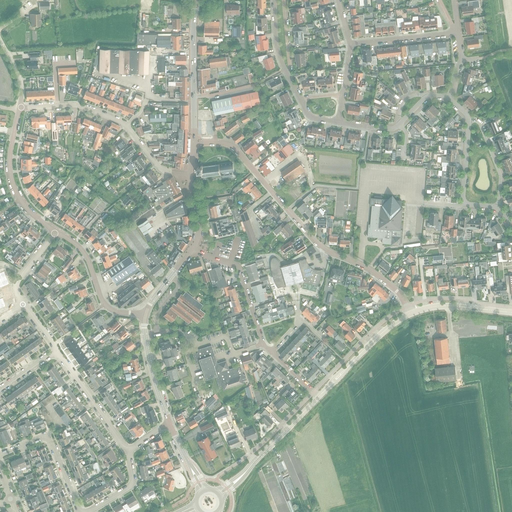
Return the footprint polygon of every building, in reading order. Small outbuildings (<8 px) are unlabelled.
[(265,0),(257,0),(258,6),(257,6),(257,14),(264,14),(264,8),(266,8),(265,0)] [(462,7),(463,15),(474,14),(473,8),(480,7),(479,0),(468,2),(469,6),(462,7)] [(232,6),(232,5),(227,5),(227,14),(239,14),(239,5),(232,6)] [(323,14),(324,18),(333,15),(332,9),(327,11),(326,7),(317,10),(319,15),(323,14)] [(293,19),(294,23),(303,22),(302,13),(305,13),(304,8),(296,8),(296,12),(292,12),(292,19),(293,19)] [(32,26),(40,26),(40,14),(30,14),(30,18),(32,18),(32,26)] [(333,15),(324,18),(325,21),(321,22),(322,28),(331,26),(330,22),(335,21),(333,15)] [(353,23),(368,21),(368,20),(364,20),(364,15),(352,16),(353,23)] [(434,18),(430,19),(431,29),(438,28),(438,25),(442,25),(441,19),(439,15),(434,16),(434,18)] [(415,31),(416,30),(419,29),(419,25),(418,16),(413,17),(412,21),(408,21),(409,31),(412,31),(412,32),(415,31)] [(431,29),(430,19),(425,19),(425,17),(419,17),(420,27),(424,27),(424,30),(431,29)] [(466,27),(467,34),(475,33),(474,22),(479,22),(478,17),(471,18),(472,21),(465,22),(466,27)] [(168,25),(168,28),(172,28),(172,29),(180,28),(180,18),(172,19),(172,25),(168,25)] [(263,34),(263,30),(267,30),(267,18),(258,18),(258,30),(257,30),(257,34),(263,34)] [(383,34),(390,34),(388,18),(388,22),(384,23),(383,18),(382,19),(383,34)] [(388,18),(390,34),(397,33),(396,21),(390,22),(390,18),(388,18)] [(406,31),(409,31),(408,21),(404,22),(403,18),(397,18),(398,27),(402,26),(403,32),(403,33),(407,32),(406,31)] [(383,34),(382,19),(381,19),(381,23),(377,23),(377,19),(374,19),(375,24),(377,35),(383,34)] [(353,23),(353,29),(369,28),(369,26),(365,27),(364,22),(368,22),(368,21),(353,23)] [(205,36),(220,36),(220,22),(205,22),(205,36)] [(241,36),(241,26),(233,26),(233,37),(241,36)] [(294,31),(294,37),(304,36),(303,33),(307,32),(306,26),(299,27),(299,31),(294,31)] [(330,38),(339,35),(337,30),(332,31),(331,27),(323,29),(324,36),(329,34),(330,38)] [(369,28),(353,29),(354,36),(366,35),(366,36),(370,35),(370,33),(366,33),(365,29),(369,29),(369,28)] [(265,35),(256,36),(257,44),(260,44),(261,50),(268,49),(267,43),(268,43),(268,39),(266,40),(265,35)] [(340,41),(339,35),(330,38),(330,41),(327,42),(329,48),(336,46),(335,43),(340,41)] [(172,49),(180,49),(180,36),(157,36),(157,47),(172,47),(172,49)] [(304,36),(294,37),(295,43),(300,43),(300,46),(308,45),(307,40),(304,40),(304,36)] [(468,40),(469,48),(479,46),(478,39),(468,40)] [(449,41),(442,42),(443,54),(446,53),(446,51),(450,51),(449,41)] [(435,43),(436,52),(439,52),(439,54),(443,54),(442,42),(435,43)] [(425,55),(429,55),(428,43),(421,44),(422,53),(425,53),(425,55)] [(213,50),(207,50),(207,45),(199,45),(199,54),(213,54),(213,50)] [(412,57),(415,57),(414,45),(407,45),(408,55),(411,55),(412,57)] [(335,61),(340,60),(340,61),(339,52),(338,52),(338,48),(323,49),(323,54),(329,53),(330,61),(332,61),(332,63),(335,62),(335,61)] [(99,73),(148,74),(149,50),(100,49),(99,73)] [(363,62),(371,61),(372,64),(377,64),(376,56),(371,56),(370,49),(362,50),(363,62)] [(39,52),(29,53),(29,57),(30,57),(31,61),(27,61),(27,69),(38,68),(37,60),(36,60),(36,57),(39,57),(39,52)] [(305,53),(296,54),(297,66),(306,65),(305,53)] [(267,54),(258,57),(260,61),(263,60),(267,70),(275,67),(271,57),(268,58),(267,54)] [(175,56),(169,56),(169,59),(172,59),(172,63),(175,63),(175,64),(185,64),(185,56),(175,56)] [(219,72),(228,70),(226,57),(210,59),(211,68),(218,67),(219,72)] [(199,86),(208,85),(207,77),(207,75),(210,75),(210,68),(198,69),(199,86)] [(464,76),(463,83),(470,85),(473,74),(475,75),(476,71),(468,69),(467,72),(465,72),(464,76)] [(357,82),(357,85),(366,87),(366,84),(361,83),(363,73),(355,72),(353,82),(357,82)] [(431,74),(432,80),(433,87),(436,86),(436,85),(444,85),(443,75),(435,75),(435,74),(431,74)] [(312,80),(309,80),(310,90),(316,89),(315,84),(318,84),(318,76),(312,77),(312,80)] [(323,76),(318,76),(318,84),(319,88),(322,88),(322,89),(328,88),(327,78),(324,79),(323,76)] [(310,90),(309,80),(306,80),(306,77),(303,77),(298,79),(301,84),(304,84),(304,91),(310,90)] [(424,77),(417,78),(418,88),(425,87),(424,77)] [(273,78),(266,81),(269,86),(271,85),(274,90),(284,85),(280,78),(274,81),(273,78)] [(188,99),(188,82),(185,82),(185,84),(180,84),(180,82),(174,82),(168,81),(168,86),(180,86),(180,92),(175,92),(175,99),(179,99),(188,99)] [(400,94),(407,91),(403,81),(395,85),(400,94)] [(208,85),(199,86),(199,94),(205,93),(205,91),(217,88),(216,83),(208,85)] [(76,95),(79,87),(70,84),(67,92),(76,95)] [(83,97),(88,99),(93,86),(91,85),(89,92),(86,90),(83,97)] [(366,87),(357,85),(356,88),(352,88),(351,91),(351,92),(350,98),(358,100),(360,90),(365,91),(366,87)] [(391,96),(394,93),(388,87),(385,91),(391,96)] [(93,101),(98,103),(103,90),(101,89),(99,93),(98,95),(96,94),(93,101)] [(283,91),(275,94),(280,103),(282,101),(285,106),(292,102),(287,92),(285,94),(283,91)] [(469,91),(462,94),(464,97),(466,100),(464,102),(472,109),(478,103),(470,96),(472,94),(469,91)] [(103,105),(107,107),(113,94),(110,93),(109,97),(108,99),(105,98),(103,105)] [(388,104),(389,103),(392,106),(396,101),(389,95),(386,99),(384,98),(381,101),(385,104),(386,104),(387,104),(388,104)] [(112,109),(117,111),(122,97),(120,97),(117,103),(115,102),(112,109)] [(122,112),(127,114),(132,101),(130,100),(127,107),(124,106),(122,112)] [(181,115),(188,115),(188,104),(163,103),(163,107),(179,107),(180,107),(181,107),(181,115)] [(368,108),(369,105),(361,103),(360,107),(350,105),(350,108),(349,108),(348,113),(359,115),(360,110),(367,111),(368,108)] [(429,109),(435,115),(439,112),(432,105),(429,109)] [(389,120),(392,113),(382,109),(380,116),(389,120)] [(435,115),(429,109),(425,113),(431,119),(435,115)] [(289,116),(290,120),(299,115),(296,110),(291,112),(290,110),(284,112),(286,117),(289,116)] [(243,123),(250,119),(248,114),(240,117),(240,118),(237,120),(232,124),(223,130),(227,135),(241,125),(239,121),(241,119),(243,123)] [(299,115),(290,120),(292,123),(289,124),(291,129),(298,126),(297,123),(302,121),(299,115)] [(496,121),(500,119),(499,115),(490,119),(491,122),(487,124),(491,134),(500,131),(496,121)] [(61,125),(61,126),(62,129),(64,129),(64,126),(64,122),(63,116),(56,116),(56,125),(61,125)] [(39,124),(39,117),(31,118),(31,124),(32,124),(32,128),(39,127),(39,124)] [(39,117),(39,124),(46,123),(46,129),(50,128),(50,120),(46,120),(46,117),(39,117)] [(216,130),(225,128),(223,117),(219,118),(219,120),(214,121),(216,130)] [(86,126),(88,127),(91,121),(84,118),(81,124),(86,126)] [(419,118),(415,122),(422,129),(424,130),(428,126),(426,125),(419,118)] [(172,131),(179,131),(179,128),(188,128),(188,121),(181,121),(181,120),(179,120),(179,123),(172,123),(172,131)] [(91,121),(88,127),(85,135),(83,139),(89,142),(92,133),(94,134),(96,130),(99,131),(102,125),(91,121)] [(102,134),(101,136),(109,140),(112,133),(116,135),(118,132),(117,131),(119,126),(111,122),(109,127),(106,126),(103,131),(102,134)] [(422,129),(415,122),(412,126),(413,127),(411,129),(411,130),(410,131),(410,132),(411,133),(411,134),(420,135),(422,133),(420,131),(422,129)] [(139,136),(144,134),(140,123),(136,125),(135,127),(139,136)] [(313,137),(317,137),(318,127),(312,127),(312,129),(311,128),(310,131),(308,131),(306,139),(313,140),(313,137)] [(318,127),(317,137),(320,138),(319,141),(325,142),(326,134),(323,133),(324,128),(318,127)] [(179,128),(179,131),(178,134),(174,134),(173,136),(172,138),(173,138),(187,139),(188,128),(179,128)] [(335,140),(336,130),(331,129),(330,134),(327,134),(326,142),(331,143),(332,140),(335,140)] [(260,130),(253,134),(255,138),(263,133),(260,130)] [(342,131),(336,130),(335,140),(338,141),(337,144),(343,145),(344,137),(341,136),(342,131)] [(237,143),(245,137),(241,132),(232,138),(237,143)] [(353,143),(355,133),(349,132),(348,137),(345,137),(344,145),(350,146),(350,143),(353,143)] [(172,138),(171,138),(170,142),(164,142),(164,138),(161,138),(161,136),(162,136),(162,133),(156,133),(156,135),(157,139),(153,139),(153,135),(146,135),(146,141),(148,144),(149,144),(154,144),(154,142),(159,142),(162,142),(162,152),(168,151),(174,151),(176,151),(185,153),(187,153),(187,139),(177,138),(173,138),(172,138)] [(361,134),(355,133),(353,143),(356,144),(356,147),(361,148),(363,140),(360,139),(361,134)] [(496,146),(505,143),(503,140),(506,139),(504,133),(497,136),(499,139),(494,141),(496,146)] [(287,143),(284,140),(285,139),(282,136),(275,142),(273,143),(275,145),(278,150),(287,143)] [(121,138),(114,144),(120,151),(125,147),(127,145),(121,138)] [(243,147),(243,148),(245,151),(246,150),(247,152),(248,151),(254,158),(261,153),(257,147),(258,146),(252,139),(243,147)] [(31,153),(33,146),(32,146),(33,141),(24,140),(23,145),(24,145),(23,152),(31,153)] [(411,150),(421,151),(421,147),(425,147),(426,142),(417,141),(417,144),(412,144),(411,150)] [(288,144),(287,143),(278,150),(279,151),(276,154),(275,153),(274,154),(276,157),(277,156),(281,161),(293,151),(288,144)] [(505,143),(496,146),(498,151),(503,149),(504,153),(511,150),(509,144),(506,145),(505,143)] [(125,150),(126,152),(121,155),(125,161),(127,160),(133,154),(132,153),(135,150),(131,145),(126,149),(125,150)] [(449,146),(443,145),(442,145),(441,149),(447,150),(447,154),(456,155),(456,149),(449,149),(449,146)] [(416,156),(416,160),(423,161),(424,155),(420,154),(421,151),(411,150),(411,156),(416,156)] [(504,166),(511,162),(511,160),(511,159),(511,158),(511,153),(511,152),(504,155),(505,159),(502,160),(504,166)] [(441,162),(442,162),(448,162),(448,160),(456,160),(456,155),(447,154),(446,157),(441,156),(441,162)] [(130,171),(135,166),(143,160),(139,155),(135,159),(133,156),(127,161),(129,163),(126,166),(130,171)] [(259,168),(265,175),(272,171),(275,168),(267,158),(262,162),(264,164),(259,168)] [(143,160),(135,166),(137,169),(135,170),(136,172),(139,175),(144,171),(142,168),(146,164),(143,160)] [(288,183),(306,170),(298,160),(281,172),(288,183)] [(448,162),(442,162),(441,166),(442,166),(442,170),(446,171),(456,172),(456,166),(448,166),(449,163),(448,162)] [(202,178),(203,178),(203,179),(206,179),(206,177),(207,177),(207,176),(209,176),(209,177),(210,177),(210,176),(213,175),(213,176),(213,175),(216,175),(216,176),(217,176),(217,175),(220,174),(220,175),(221,175),(220,174),(222,173),(222,178),(232,177),(232,172),(234,172),(232,163),(220,165),(219,164),(219,165),(216,165),(216,164),(215,164),(215,165),(212,166),(212,165),(211,165),(211,166),(209,166),(209,165),(208,165),(208,166),(205,166),(204,166),(203,166),(201,166),(201,168),(199,168),(199,167),(198,167),(198,168),(197,168),(197,169),(198,169),(199,172),(197,172),(197,173),(199,173),(199,174),(200,174),(200,173),(202,173),(202,178)] [(28,164),(21,164),(21,170),(22,170),(22,173),(28,172),(31,172),(31,166),(37,166),(37,164),(28,164)] [(150,184),(157,178),(151,170),(144,175),(150,184)] [(441,176),(441,179),(447,179),(448,176),(455,177),(456,172),(446,171),(446,176),(441,176)] [(28,172),(22,173),(22,177),(24,183),(31,180),(29,174),(28,172)] [(155,195),(177,183),(173,176),(165,180),(166,180),(162,182),(163,184),(153,190),(155,195)] [(445,187),(445,188),(454,188),(455,183),(447,182),(447,179),(441,179),(441,182),(441,187),(445,187)] [(247,185),(243,188),(246,193),(248,191),(255,200),(262,195),(255,185),(254,186),(251,182),(247,185)] [(177,183),(155,195),(157,198),(154,199),(156,201),(153,203),(155,206),(154,207),(157,211),(160,208),(162,207),(159,204),(162,202),(169,197),(180,191),(177,183)] [(27,188),(31,192),(36,188),(32,184),(27,188)] [(144,193),(150,188),(148,185),(141,189),(144,193)] [(31,192),(35,196),(35,197),(40,192),(36,188),(31,192)] [(446,193),(454,194),(454,188),(445,188),(445,192),(440,192),(440,195),(446,196),(446,193)] [(175,200),(183,196),(180,191),(169,197),(162,202),(163,204),(165,203),(165,204),(174,199),(175,200)] [(35,197),(39,201),(44,197),(40,192),(35,197)] [(127,196),(122,201),(127,205),(131,199),(127,196)] [(392,196),(389,199),(382,198),(382,200),(381,200),(381,199),(374,199),(371,199),(370,206),(372,206),(370,224),(369,224),(368,237),(383,238),(382,243),(391,244),(391,245),(400,246),(402,230),(401,230),(403,208),(401,207),(401,200),(395,200),(392,196)] [(44,197),(39,201),(43,206),(48,201),(44,197)] [(180,201),(179,201),(165,211),(167,220),(182,216),(190,214),(186,199),(180,201)] [(56,215),(60,210),(55,206),(56,204),(53,202),(48,209),(56,215)] [(241,207),(244,210),(250,205),(248,202),(241,207)] [(297,208),(302,214),(310,207),(307,204),(306,205),(304,203),(297,208)] [(267,212),(269,215),(275,210),(271,205),(270,206),(267,204),(262,209),(266,213),(267,212)] [(217,212),(220,212),(219,205),(210,207),(212,218),(218,216),(217,212)] [(310,207),(302,214),(307,219),(313,213),(311,210),(312,209),(310,207)] [(15,209),(10,213),(15,220),(18,219),(19,221),(22,219),(15,209)] [(240,214),(243,221),(250,219),(246,209),(240,214)] [(275,210),(269,215),(272,218),(270,219),(274,224),(279,219),(280,219),(278,216),(280,215),(275,210)] [(327,227),(327,220),(318,219),(318,216),(322,217),(322,215),(318,210),(313,214),(315,216),(314,216),(314,223),(318,223),(317,227),(327,227)] [(15,220),(10,213),(6,216),(8,219),(5,221),(9,228),(17,222),(15,220)] [(66,222),(70,216),(65,213),(61,218),(66,222)] [(438,221),(438,213),(431,213),(430,224),(436,225),(435,230),(440,231),(441,221),(438,221)] [(183,224),(191,224),(190,214),(182,216),(183,224)] [(453,227),(453,216),(445,215),(445,226),(453,227)] [(66,222),(70,225),(74,220),(70,216),(66,222)] [(465,229),(472,229),(473,220),(469,219),(469,217),(461,216),(460,226),(466,226),(465,229)] [(227,218),(223,219),(210,222),(214,234),(219,233),(219,236),(235,232),(234,229),(233,225),(229,226),(227,218)] [(473,220),(472,229),(479,230),(479,227),(485,228),(486,218),(477,218),(477,220),(473,220)] [(496,235),(503,231),(497,223),(496,224),(495,222),(494,220),(491,219),(488,226),(491,227),(496,235)] [(70,225),(75,229),(79,223),(74,220),(70,225)] [(0,221),(0,231),(2,230),(4,232),(8,228),(4,222),(1,223),(0,221)] [(140,229),(148,224),(146,221),(138,226),(140,229)] [(79,223),(75,229),(80,232),(84,227),(79,223)] [(273,231),(276,235),(281,231),(287,238),(294,232),(289,227),(290,227),(287,224),(285,226),(282,223),(273,231)] [(151,230),(148,224),(140,229),(143,235),(151,230)] [(191,224),(183,224),(181,224),(177,225),(178,229),(178,235),(191,234),(191,224)] [(27,235),(29,237),(35,230),(30,226),(29,228),(27,231),(25,229),(24,229),(21,234),(25,237),(26,235),(27,235)] [(90,233),(88,230),(83,235),(87,239),(88,239),(91,242),(98,234),(93,229),(90,233)] [(35,230),(29,237),(32,240),(30,242),(35,245),(39,240),(36,238),(40,234),(35,230)] [(106,233),(104,230),(97,236),(99,239),(106,233)] [(337,244),(338,234),(333,234),(333,236),(330,235),(329,244),(337,244)] [(350,247),(350,241),(345,240),(345,239),(343,239),(344,234),(341,234),(340,246),(350,247)] [(12,238),(4,245),(7,247),(15,241),(15,240),(12,238)] [(92,244),(100,254),(106,249),(103,245),(105,244),(102,239),(99,241),(98,241),(97,240),(92,244)] [(257,239),(250,241),(252,247),(259,241),(257,239)] [(291,241),(281,247),(284,253),(294,246),(291,241)] [(298,253),(307,247),(306,246),(306,245),(305,245),(303,242),(295,247),(295,248),(293,249),(294,250),(296,249),(298,253)] [(502,252),(511,251),(511,245),(505,245),(505,242),(497,243),(498,248),(502,248),(502,252)] [(466,244),(459,245),(460,253),(466,252),(465,249),(467,249),(466,244)] [(17,251),(15,254),(22,260),(26,255),(22,251),(24,249),(19,245),(15,249),(17,251)] [(62,258),(66,252),(58,245),(52,253),(55,255),(57,254),(62,258)] [(176,262),(182,253),(176,249),(169,260),(171,261),(168,265),(172,267),(176,262)] [(103,262),(116,257),(115,255),(109,258),(108,255),(109,253),(107,251),(103,254),(104,256),(101,257),(103,262)] [(154,263),(156,265),(159,263),(161,260),(154,251),(147,257),(153,264),(154,263)] [(511,258),(511,251),(502,252),(502,256),(498,257),(499,260),(499,262),(507,261),(507,258),(511,258)] [(12,263),(14,261),(18,265),(22,260),(15,254),(13,256),(11,255),(10,256),(7,253),(5,257),(12,263)] [(410,262),(415,258),(410,254),(406,259),(410,262)] [(120,262),(115,266),(107,271),(115,283),(137,268),(129,256),(125,259),(120,262)] [(116,257),(103,262),(105,267),(112,265),(110,262),(113,261),(115,266),(120,262),(119,259),(119,258),(117,259),(116,257)] [(315,269),(314,269),(314,266),(313,265),(310,266),(309,265),(308,264),(308,263),(307,262),(307,261),(306,259),(307,259),(306,259),(298,261),(299,261),(299,262),(281,267),(281,265),(280,264),(280,263),(280,262),(279,261),(279,260),(278,260),(277,259),(277,258),(276,258),(275,258),(275,257),(274,257),(273,258),(272,258),(272,259),(271,259),(271,260),(271,261),(271,262),(270,263),(271,265),(271,266),(271,268),(271,270),(273,276),(273,278),(274,279),(274,281),(275,283),(276,285),(277,286),(278,288),(286,285),(287,285),(304,280),(304,282),(317,286),(318,286),(318,285),(319,284),(320,282),(320,281),(320,280),(321,278),(321,277),(321,275),(321,274),(321,273),(321,271),(321,270),(321,269),(321,270),(320,270),(319,270),(318,270),(317,270),(316,270),(315,269)] [(67,267),(73,260),(69,258),(64,265),(67,267)] [(259,265),(258,263),(263,261),(262,258),(255,260),(256,263),(246,266),(249,274),(258,271),(256,266),(259,265)] [(187,264),(189,271),(190,273),(203,269),(200,260),(187,264)] [(44,264),(41,269),(47,274),(50,271),(52,272),(55,269),(45,261),(43,264),(44,264)] [(386,273),(390,268),(382,262),(381,263),(378,267),(386,273)] [(164,269),(159,263),(156,265),(150,270),(155,276),(164,269)] [(216,285),(217,288),(227,285),(224,277),(222,278),(219,267),(207,270),(212,286),(216,285)] [(394,280),(403,269),(401,267),(397,272),(394,270),(389,276),(393,279),(394,280)] [(75,279),(80,276),(75,268),(70,271),(67,273),(70,277),(71,276),(74,280),(75,279)] [(343,280),(345,271),(341,270),(341,269),(337,268),(337,269),(333,268),(331,277),(343,280)] [(47,274),(41,269),(37,273),(37,272),(35,275),(44,283),(47,279),(45,277),(47,274)] [(249,274),(251,282),(260,279),(258,273),(261,273),(260,270),(258,271),(249,274)] [(401,276),(405,278),(401,284),(407,287),(410,280),(411,277),(407,275),(409,272),(406,270),(401,276)] [(362,278),(363,274),(349,271),(348,279),(351,279),(352,277),(362,279),(360,285),(367,285),(366,278),(362,278)] [(61,283),(66,280),(62,274),(57,277),(61,283)] [(264,283),(270,282),(268,275),(261,278),(262,281),(263,280),(264,283)] [(440,289),(449,289),(448,281),(443,282),(443,278),(439,278),(439,275),(435,275),(436,281),(439,281),(440,289)] [(419,280),(413,281),(414,290),(417,290),(417,292),(423,291),(421,276),(418,277),(419,280)] [(137,292),(142,288),(143,289),(150,283),(146,277),(139,283),(137,281),(134,284),(133,283),(118,296),(121,300),(119,302),(122,306),(129,301),(132,305),(140,299),(137,294),(138,293),(137,292)] [(9,284),(6,278),(0,280),(0,287),(0,288),(9,284)] [(459,287),(469,286),(468,278),(458,279),(459,287)] [(433,290),(435,290),(434,283),(429,283),(429,279),(426,280),(426,283),(427,283),(428,290),(431,290),(432,291),(433,291),(433,290)] [(34,298),(40,294),(31,281),(25,285),(34,298)] [(375,282),(368,291),(373,294),(372,295),(373,297),(374,296),(381,287),(375,282)] [(265,288),(263,288),(262,284),(252,286),(255,294),(264,291),(266,291),(265,288)] [(228,296),(230,295),(236,293),(234,287),(232,288),(231,285),(224,287),(227,296),(228,296)] [(373,297),(372,298),(377,302),(379,299),(377,297),(380,294),(382,296),(381,297),(385,300),(389,294),(386,292),(386,291),(381,287),(374,296),(373,297)] [(80,296),(87,294),(85,288),(75,291),(76,293),(79,292),(80,296)] [(45,298),(50,295),(52,298),(55,295),(53,292),(51,289),(43,295),(45,298)] [(189,323),(192,319),(197,323),(205,313),(200,309),(203,305),(186,291),(183,295),(181,294),(177,299),(178,300),(175,304),(173,303),(163,316),(171,322),(177,314),(189,323)] [(264,291),(255,294),(257,302),(266,299),(264,291)] [(285,309),(287,315),(294,313),(292,306),(288,308),(286,301),(285,302),(284,298),(282,299),(283,302),(285,309)] [(46,314),(53,309),(46,299),(38,304),(46,314)] [(230,307),(231,307),(240,304),(238,299),(232,301),(233,306),(230,307)] [(91,310),(95,309),(92,301),(87,303),(89,309),(86,310),(87,313),(91,312),(91,310)] [(75,309),(72,304),(66,308),(69,313),(75,309)] [(231,307),(232,313),(229,314),(230,316),(240,313),(239,311),(242,310),(240,304),(231,307)] [(302,312),(307,316),(312,311),(307,307),(302,312)] [(320,317),(317,315),(316,316),(314,313),(318,308),(316,307),(313,309),(312,311),(307,316),(312,321),(314,319),(316,321),(320,317)] [(287,315),(285,309),(277,311),(279,317),(287,315)] [(270,313),(269,310),(266,311),(267,314),(262,316),(264,322),(272,320),(270,313)] [(270,313),(272,320),(279,317),(277,311),(270,313)] [(364,325),(366,323),(363,321),(365,319),(360,314),(356,318),(359,321),(354,326),(359,331),(363,328),(362,328),(364,326),(364,325)] [(105,321),(100,315),(96,318),(96,317),(92,320),(94,323),(97,327),(96,327),(100,332),(108,326),(105,321)] [(235,326),(239,325),(246,323),(244,317),(241,318),(240,315),(233,317),(233,320),(237,319),(238,322),(234,324),(235,326)] [(51,321),(54,326),(62,320),(58,316),(51,321)] [(21,318),(16,321),(21,328),(26,324),(27,326),(30,324),(25,317),(22,319),(21,318)] [(447,331),(445,319),(436,320),(437,332),(447,331)] [(54,326),(57,330),(65,325),(62,320),(54,326)] [(114,331),(121,325),(119,322),(118,321),(117,320),(108,328),(109,330),(111,328),(114,331)] [(16,321),(11,325),(16,331),(21,328),(16,321)] [(350,341),(355,336),(350,330),(352,328),(346,322),(342,326),(346,330),(348,332),(344,336),(346,338),(347,337),(350,341)] [(230,334),(247,329),(246,323),(239,325),(240,329),(235,330),(229,331),(230,334)] [(13,334),(16,331),(11,325),(6,329),(12,338),(15,336),(13,334)] [(65,325),(57,330),(61,335),(68,330),(65,325)] [(324,330),(327,333),(332,328),(329,325),(324,330)] [(302,331),(308,337),(312,332),(306,326),(302,331)] [(123,339),(129,333),(128,332),(128,331),(127,331),(124,328),(118,334),(117,333),(114,336),(116,338),(118,336),(121,340),(122,339),(123,339)] [(10,339),(12,338),(6,329),(1,332),(5,339),(9,337),(10,339)] [(242,337),(249,335),(247,329),(230,334),(231,337),(237,335),(241,333),(242,337)] [(297,336),(303,341),(308,337),(302,331),(297,336)] [(102,338),(104,341),(108,338),(112,336),(110,333),(102,338)] [(346,346),(343,343),(345,340),(338,334),(335,337),(338,341),(335,345),(341,351),(346,346)] [(249,335),(242,337),(238,338),(239,341),(243,340),(244,343),(242,344),(244,348),(250,346),(248,342),(251,341),(249,335)] [(303,341),(297,336),(293,340),(299,346),(303,341)] [(34,341),(39,347),(44,344),(40,337),(34,341)] [(450,363),(447,337),(434,339),(437,364),(450,363)] [(68,349),(76,343),(72,338),(64,343),(68,349)] [(124,346),(125,347),(124,348),(126,351),(127,350),(128,351),(135,345),(135,344),(134,343),(133,343),(131,339),(123,345),(122,343),(117,347),(114,349),(116,352),(123,348),(122,347),(124,346)] [(289,345),(295,350),(299,346),(293,340),(289,345)] [(29,345),(34,351),(39,347),(34,341),(29,345)] [(162,351),(163,350),(164,354),(177,351),(176,347),(171,348),(170,341),(160,343),(162,351)] [(72,355),(80,349),(76,343),(68,349),(72,355)] [(24,348),(29,355),(34,351),(29,345),(24,348)] [(284,350),(290,355),(295,350),(289,345),(284,350)] [(29,355),(24,348),(19,352),(24,358),(29,355)] [(197,352),(192,354),(195,362),(199,361),(205,379),(205,380),(215,376),(219,388),(222,387),(223,390),(244,383),(243,381),(247,380),(245,374),(243,375),(240,366),(229,369),(227,362),(218,365),(216,360),(214,355),(212,348),(204,350),(204,349),(202,350),(201,348),(196,350),(197,352)] [(324,357),(330,362),(335,356),(331,352),(332,350),(330,348),(325,353),(327,354),(324,357)] [(84,355),(80,349),(72,355),(76,360),(84,355)] [(290,355),(284,350),(280,354),(286,360),(290,355)] [(177,351),(164,354),(165,358),(164,358),(166,365),(173,364),(172,360),(177,359),(176,356),(178,355),(177,351)] [(14,355),(19,362),(24,358),(19,352),(14,355)] [(261,365),(267,358),(262,354),(260,356),(256,352),(252,357),(254,362),(258,360),(260,362),(258,363),(261,365)] [(19,362),(14,355),(9,359),(14,366),(19,362)] [(88,360),(84,355),(76,360),(81,366),(88,360)] [(330,362),(324,357),(319,362),(324,368),(330,362)] [(263,372),(265,373),(271,367),(270,365),(272,363),(267,358),(261,365),(260,366),(264,371),(263,372)] [(1,365),(6,372),(11,368),(6,361),(1,365)] [(88,376),(97,370),(96,368),(93,369),(91,367),(95,364),(93,361),(85,367),(87,369),(84,371),(88,376)] [(313,368),(310,371),(316,376),(321,370),(313,363),(311,366),(313,368)] [(138,364),(130,365),(131,369),(129,370),(129,372),(139,371),(138,364)] [(437,380),(457,378),(456,364),(435,366),(436,372),(430,373),(431,381),(437,380)] [(51,376),(57,371),(53,366),(51,368),(49,365),(42,371),(44,373),(47,371),(51,376)] [(271,371),(274,374),(272,376),(274,378),(276,376),(280,371),(276,367),(273,369),(271,367),(265,373),(267,375),(271,371)] [(171,380),(178,378),(175,368),(167,371),(168,374),(169,374),(171,380)] [(88,376),(92,382),(98,377),(95,372),(97,370),(88,376)] [(55,381),(61,377),(57,371),(51,376),(55,381)] [(280,371),(276,376),(280,380),(285,375),(280,371)] [(316,376),(310,371),(308,373),(306,371),(303,374),(311,381),(316,376)] [(285,375),(280,380),(278,382),(275,385),(278,387),(281,383),(283,385),(284,384),(289,379),(285,375)] [(35,376),(30,380),(35,386),(36,388),(41,384),(35,376)] [(56,393),(63,387),(61,385),(65,382),(61,377),(55,381),(58,387),(54,390),(56,393)] [(98,377),(92,382),(96,387),(100,384),(102,387),(107,383),(104,380),(102,382),(98,377)] [(30,380),(25,383),(30,390),(35,386),(30,380)] [(137,391),(145,388),(141,380),(133,383),(137,391)] [(179,386),(182,384),(181,381),(175,383),(176,386),(172,388),(174,394),(175,393),(177,399),(183,396),(179,386)] [(25,393),(30,390),(25,383),(20,387),(25,393)] [(100,393),(104,399),(110,394),(107,390),(111,386),(109,383),(103,388),(104,390),(100,393)] [(20,387),(15,391),(20,397),(25,393),(20,387)] [(66,396),(72,392),(68,387),(64,390),(63,387),(56,393),(58,395),(63,391),(66,396)] [(280,392),(283,395),(288,390),(285,387),(280,392)] [(292,401),(298,395),(294,391),(291,389),(289,391),(291,393),(288,397),(292,401)] [(142,402),(150,398),(146,390),(141,393),(142,395),(139,397),(142,402)] [(15,391),(10,394),(15,401),(20,397),(15,391)] [(72,392),(66,396),(70,401),(76,397),(72,392)] [(10,404),(15,401),(10,394),(5,398),(8,402),(6,404),(10,409),(12,408),(10,404)] [(110,394),(104,399),(108,404),(112,400),(114,399),(110,394)] [(212,396),(205,403),(209,407),(216,400),(212,396)] [(65,408),(71,403),(74,406),(79,402),(76,397),(70,401),(67,403),(64,406),(65,408)] [(108,404),(111,409),(117,405),(114,399),(112,400),(108,404)] [(286,408),(288,405),(282,399),(275,406),(281,411),(285,407),(286,408)] [(79,402),(74,406),(77,411),(73,413),(75,416),(82,411),(81,409),(83,408),(79,402)] [(0,410),(3,408),(6,412),(8,410),(5,405),(2,406),(0,403),(0,410)] [(117,405),(111,409),(115,414),(119,411),(121,414),(128,409),(125,406),(121,409),(117,405)] [(150,422),(157,420),(156,416),(155,416),(153,410),(150,411),(148,405),(141,407),(143,413),(146,412),(150,422)] [(268,426),(273,421),(268,416),(270,414),(265,409),(260,414),(263,417),(261,419),(268,426)] [(82,411),(75,416),(74,417),(76,420),(80,417),(84,422),(90,417),(86,412),(84,414),(82,411)] [(185,411),(175,416),(176,418),(176,419),(176,420),(177,421),(178,422),(180,421),(180,423),(185,420),(184,418),(182,414),(186,413),(185,411)] [(196,422),(201,419),(198,414),(195,415),(195,416),(194,417),(195,419),(188,423),(191,428),(197,424),(196,422)] [(90,417),(84,422),(87,427),(94,422),(90,417)] [(24,435),(30,433),(27,426),(30,425),(27,419),(23,420),(24,423),(20,425),(24,435)] [(40,428),(45,426),(42,419),(34,422),(36,429),(40,428)] [(137,436),(143,432),(140,429),(143,427),(139,421),(134,425),(134,426),(132,428),(137,436)] [(94,422),(87,427),(91,432),(97,427),(94,422)] [(201,428),(204,433),(214,428),(211,423),(201,428)] [(6,429),(9,428),(7,424),(1,427),(3,430),(0,431),(0,437),(3,445),(11,441),(6,429)] [(97,427),(91,432),(94,437),(101,432),(97,427)] [(253,438),(257,436),(254,428),(244,431),(242,427),(239,428),(243,436),(246,435),(247,439),(253,437),(253,438)] [(70,435),(69,432),(67,433),(66,429),(64,430),(57,433),(60,439),(70,435)] [(98,442),(104,437),(101,432),(94,437),(98,442)] [(239,440),(241,439),(238,432),(235,433),(237,437),(228,440),(231,448),(237,445),(238,447),(241,445),(239,440)] [(62,445),(69,442),(67,438),(71,437),(70,435),(60,439),(62,445)] [(104,437),(98,442),(102,447),(100,448),(102,450),(108,447),(106,444),(108,443),(104,437)] [(207,437),(198,442),(201,449),(203,454),(204,453),(207,460),(211,458),(216,455),(213,449),(214,448),(216,447),(214,443),(211,444),(207,437)] [(157,449),(164,446),(161,439),(151,443),(152,446),(155,444),(157,449)] [(64,449),(66,455),(74,452),(77,450),(76,447),(72,449),(71,445),(64,449)] [(40,456),(47,453),(44,447),(37,450),(40,456)] [(108,468),(111,467),(109,464),(116,459),(113,454),(113,453),(111,450),(107,453),(105,450),(99,455),(100,458),(103,456),(107,462),(105,464),(108,468)] [(161,459),(168,457),(165,450),(156,453),(157,456),(160,455),(161,459)] [(74,452),(66,455),(69,460),(76,457),(80,456),(78,453),(75,455),(74,452)] [(47,453),(40,456),(42,461),(37,464),(38,467),(46,464),(45,461),(49,459),(47,453)] [(17,459),(20,468),(25,466),(27,470),(31,468),(28,461),(25,462),(23,457),(17,459)] [(71,466),(78,463),(81,462),(80,459),(77,460),(76,457),(69,460),(71,466)] [(20,468),(17,459),(11,462),(14,470),(20,468)] [(141,472),(147,470),(146,464),(150,464),(149,460),(144,461),(144,464),(139,465),(141,472)] [(166,470),(173,467),(170,460),(160,464),(161,467),(164,466),(166,470)] [(71,466),(73,472),(81,469),(90,465),(89,462),(83,465),(80,466),(78,463),(71,466)] [(46,464),(38,467),(39,470),(44,468),(46,471),(43,472),(44,475),(47,474),(54,470),(52,464),(47,466),(46,464)] [(111,467),(108,468),(104,471),(106,474),(110,471),(114,476),(121,472),(117,466),(113,469),(111,467)] [(73,472),(76,477),(83,475),(87,473),(86,471),(82,472),(81,469),(73,472)] [(54,470),(47,474),(49,479),(44,481),(46,484),(55,480),(54,478),(57,477),(54,470)] [(147,470),(141,472),(142,478),(147,477),(147,480),(153,479),(152,475),(148,476),(147,470)] [(121,472),(114,476),(118,482),(125,477),(121,472)] [(18,481),(21,488),(28,485),(26,480),(32,477),(31,473),(24,476),(23,476),(24,479),(18,481)] [(165,477),(168,478),(166,485),(165,485),(164,487),(172,490),(173,487),(172,487),(174,480),(171,479),(172,476),(166,474),(165,477)] [(83,475),(76,477),(78,483),(85,480),(86,481),(89,480),(87,477),(85,478),(83,475)] [(105,483),(102,485),(100,481),(98,483),(104,492),(109,489),(105,483)] [(52,493),(55,492),(62,490),(59,484),(57,485),(55,482),(47,485),(49,489),(53,487),(54,490),(52,492),(52,493)] [(104,492),(98,483),(97,482),(95,483),(97,488),(95,489),(98,496),(104,492)] [(31,494),(36,492),(38,491),(36,487),(34,488),(33,486),(30,488),(28,485),(21,488),(24,494),(30,492),(31,494)] [(142,490),(138,492),(140,495),(145,503),(148,500),(147,499),(155,495),(154,492),(149,486),(142,490)] [(89,493),(93,499),(98,496),(95,489),(89,493)] [(38,491),(36,492),(37,496),(34,497),(26,500),(29,507),(32,506),(33,508),(38,506),(35,500),(38,498),(39,501),(45,498),(41,490),(38,491)] [(64,496),(62,490),(55,492),(58,498),(64,496)] [(93,499),(89,493),(84,496),(87,502),(93,499)] [(58,498),(60,504),(67,501),(64,496),(58,498)] [(124,504),(129,511),(132,510),(131,510),(139,505),(133,496),(125,500),(127,503),(124,504)] [(59,508),(61,511),(69,507),(67,501),(60,504),(61,507),(59,508)] [(122,506),(120,503),(113,508),(115,511),(129,511),(124,504),(122,506)]
